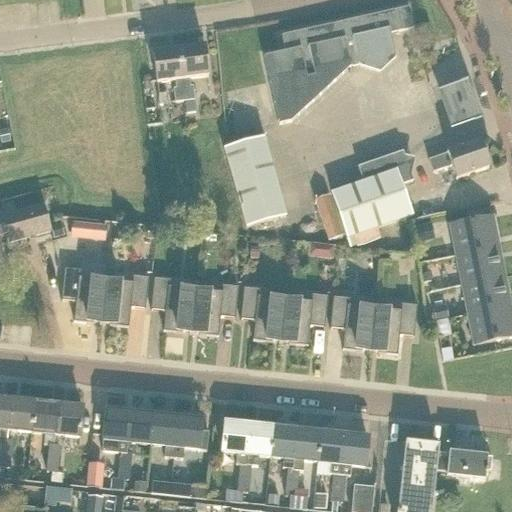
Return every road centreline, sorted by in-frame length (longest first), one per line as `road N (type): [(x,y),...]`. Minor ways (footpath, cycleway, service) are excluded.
road 1 (residential): [(511,418),(0,366)]
road 2 (residential): [(0,44),(304,0)]
